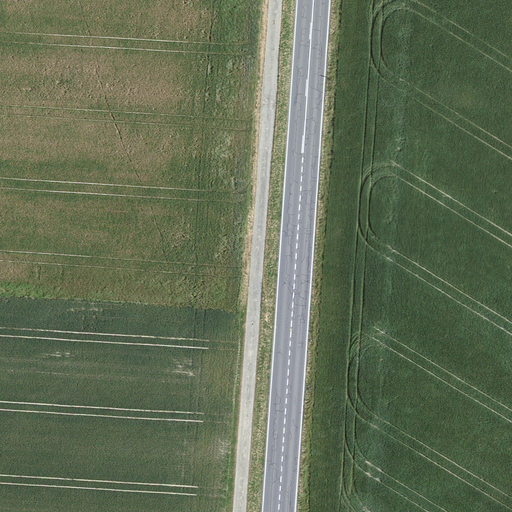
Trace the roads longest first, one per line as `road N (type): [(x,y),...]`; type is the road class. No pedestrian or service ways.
road 1 (track): [(277,0),(239,511)]
road 2 (primary): [(314,0),(278,511)]
